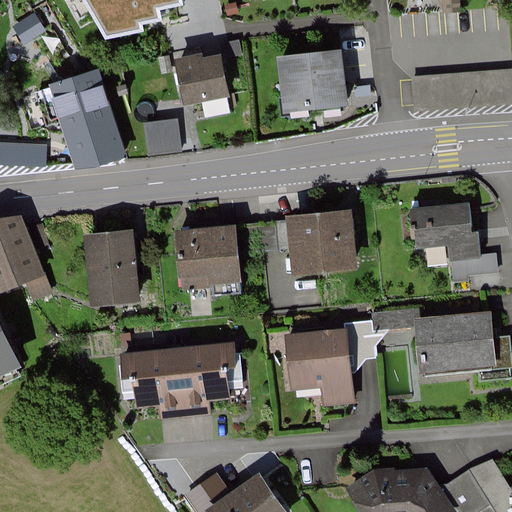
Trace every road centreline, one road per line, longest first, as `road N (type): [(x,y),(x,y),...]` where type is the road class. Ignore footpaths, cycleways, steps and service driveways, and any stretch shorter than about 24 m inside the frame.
road 1 (tertiary): [(0,199),(510,143)]
road 2 (residential): [(154,455),(511,427)]
road 3 (unknown): [(381,55),(298,36),(245,41),(229,29),(218,0)]
